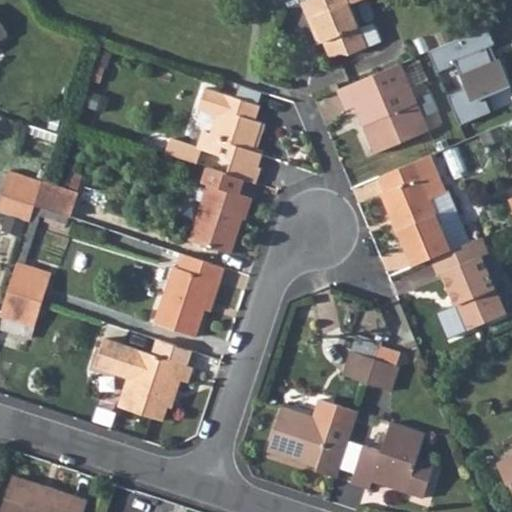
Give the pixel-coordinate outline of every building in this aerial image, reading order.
[(311,19),(327,57),(340,51),(348,54),(366,46),(346,0),(299,0),(298,1),(307,21),(311,19)] [(0,44),(4,42),(1,38),(14,30),(0,6),(0,44)] [(488,51),(478,25),(469,29),(480,55),(488,51)] [(480,55),(469,29),(446,38),(457,64),(480,55)] [(356,100),(378,148),(429,125),(402,58),(337,86),(347,105),(356,100)] [(209,135),(199,132),(195,147),(255,167),(261,149),(253,146),(260,122),(252,120),(257,105),(201,88),(194,110),(214,117),(209,135)] [(391,211),(405,247),(446,230),(441,216),(460,208),(448,181),(454,179),(440,144),(380,170),(394,210),(391,211)] [(210,185),(191,243),(230,255),(250,198),(239,195),(245,180),(207,167),(201,183),(210,185)] [(37,205),(42,189),(5,175),(0,189),(0,208),(34,218),(37,205)] [(76,200),(42,189),(37,205),(71,216),(76,200)] [(451,243),(446,230),(405,247),(412,260),(451,243)] [(501,303),(480,250),(442,264),(465,319),(501,303)] [(171,266),(154,321),(196,334),(213,280),(220,282),(225,265),(184,251),(179,268),(171,266)] [(52,277),(27,268),(18,267),(10,290),(45,300),(52,277)] [(45,300),(10,290),(5,307),(3,315),(37,325),(45,300)] [(196,362),(106,335),(99,357),(132,367),(130,374),(121,402),(166,417),(176,386),(179,387),(182,376),(191,379),(196,362)] [(348,344),(340,370),(366,379),(374,353),(348,344)] [(398,361),(374,353),(366,379),(389,386),(398,361)] [(99,357),(97,364),(130,374),(132,367),(99,357)] [(284,402),(271,446),(321,461),(320,467),(338,473),(353,424),(359,405),(320,393),(315,412),(284,402)] [(379,470),(400,476),(399,479),(431,490),(441,456),(426,451),(433,427),(399,415),(390,444),(376,440),(367,436),(356,475),(376,482),(379,470)] [(503,472),(510,489),(511,488),(511,422),(511,423),(511,424),(511,443),(490,452),(499,474),(503,472)] [(84,511),(90,498),(73,491),(71,497),(43,488),(44,483),(12,473),(1,511),(84,511)]
